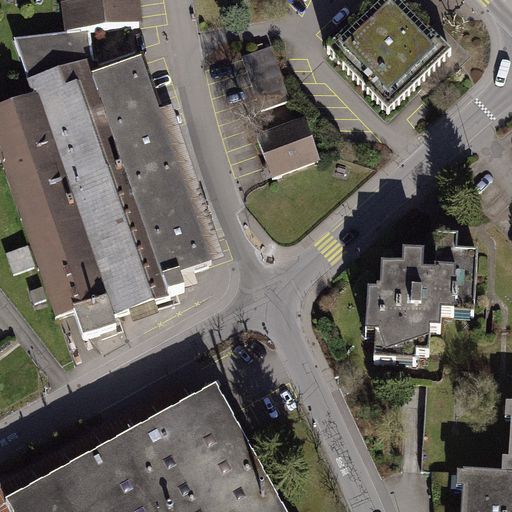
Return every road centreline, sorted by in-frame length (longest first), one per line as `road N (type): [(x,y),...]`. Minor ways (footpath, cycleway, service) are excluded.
road 1 (tertiary): [(511,88),(269,300)]
road 2 (residential): [(176,0),(204,125),(243,249),(269,300)]
road 3 (residential): [(269,300),(0,448)]
road 4 (tertiary): [(269,300),(368,511)]
